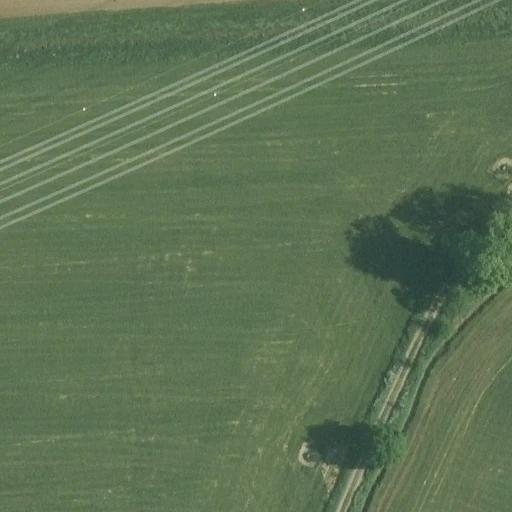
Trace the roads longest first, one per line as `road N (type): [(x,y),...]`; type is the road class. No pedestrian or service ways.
road 1 (track): [(0,41),(511,19)]
road 2 (track): [(511,219),(436,309),(341,511)]
